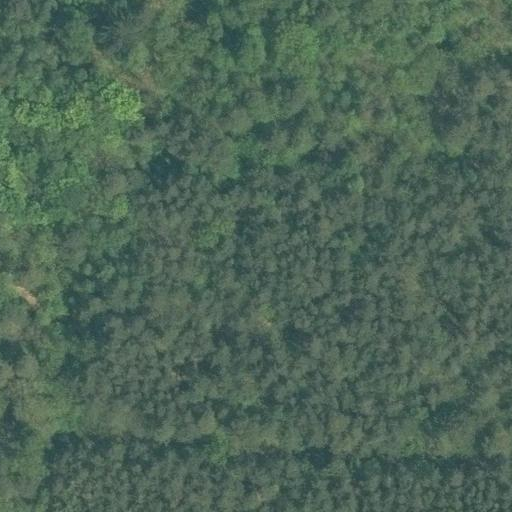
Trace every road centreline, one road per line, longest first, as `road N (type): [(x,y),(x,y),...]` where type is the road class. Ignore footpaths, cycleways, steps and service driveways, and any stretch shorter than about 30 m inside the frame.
road 1 (track): [(0,440),(511,470)]
road 2 (track): [(198,0),(0,376)]
